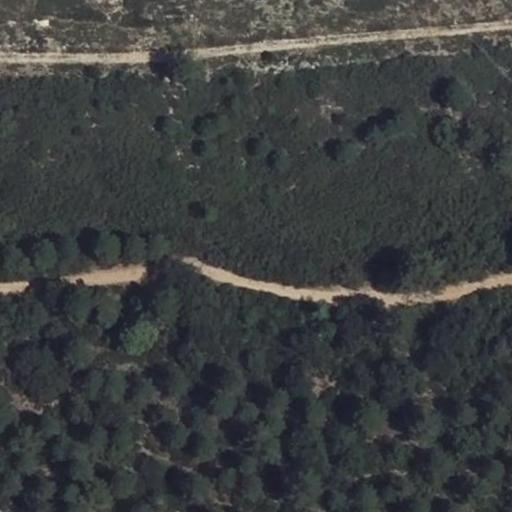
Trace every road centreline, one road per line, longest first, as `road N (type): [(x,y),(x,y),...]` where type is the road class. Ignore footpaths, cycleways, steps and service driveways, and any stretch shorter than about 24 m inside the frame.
road 1 (track): [(511,283),(398,303),(305,292),(189,262),(0,287)]
road 2 (track): [(511,31),(155,62),(0,62)]
